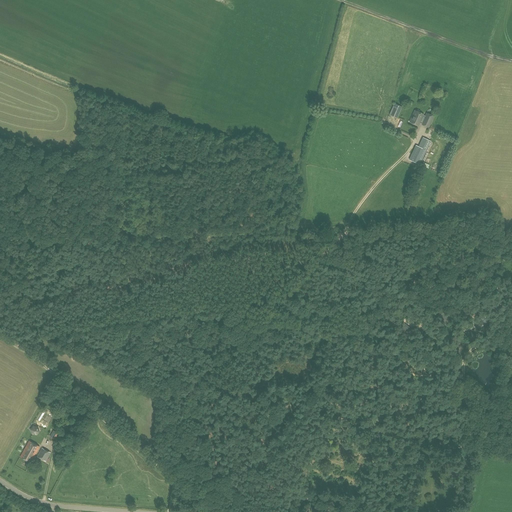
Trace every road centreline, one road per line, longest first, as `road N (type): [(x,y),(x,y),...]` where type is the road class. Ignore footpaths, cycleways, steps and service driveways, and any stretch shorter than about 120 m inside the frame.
road 1 (track): [(413,142),(254,334),(197,379),(169,511)]
road 2 (track): [(0,335),(212,511)]
road 3 (track): [(283,300),(68,329),(18,347)]
road 4 (track): [(340,235),(443,227),(511,237)]
road 5 (unclassified): [(135,511),(37,502),(0,481)]
